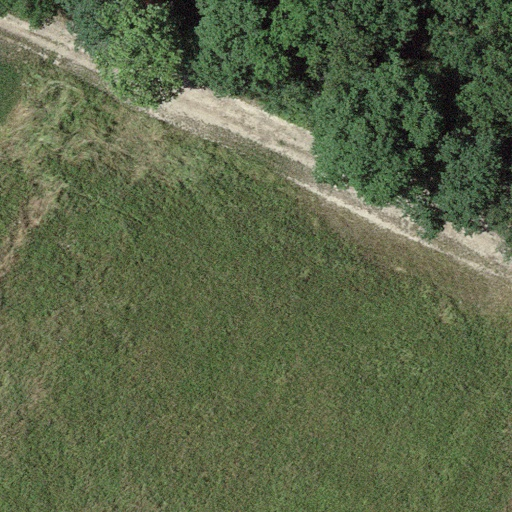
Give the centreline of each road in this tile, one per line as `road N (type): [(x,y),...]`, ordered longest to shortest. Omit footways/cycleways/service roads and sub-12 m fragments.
road 1 (track): [(511,238),(0,10)]
road 2 (track): [(313,143),(361,115),(397,76),(410,46),(411,0)]
